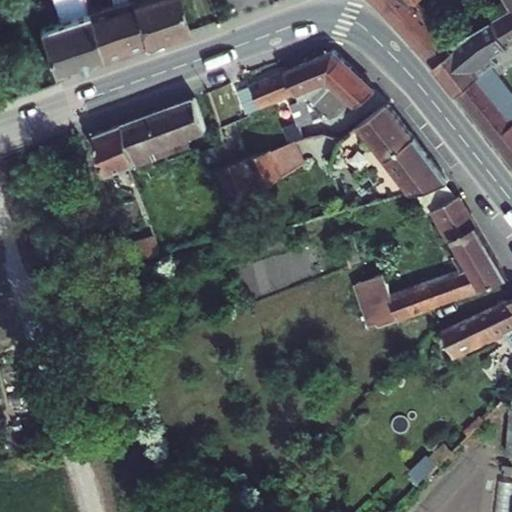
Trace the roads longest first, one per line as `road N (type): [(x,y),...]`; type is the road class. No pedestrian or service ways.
road 1 (secondary): [(326,20),(0,128)]
road 2 (secondary): [(511,201),(371,36),(326,20)]
